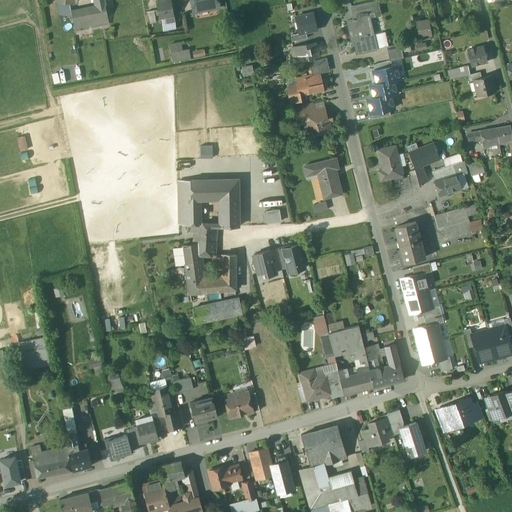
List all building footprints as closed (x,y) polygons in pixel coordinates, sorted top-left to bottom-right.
[(170,0),(160,0),(156,1),(159,18),(165,17),(174,15),(170,0)] [(191,0),(193,9),(195,8),(198,11),(213,8),(215,5),(217,4),(216,0),(191,0)] [(376,1),(350,7),(353,20),(346,22),(350,37),(352,37),(356,54),(375,49),(368,17),(379,15),(376,1)] [(105,6),(96,8),(96,7),(70,12),(73,26),(84,24),(90,23),(108,19),(105,6)] [(154,11),(146,12),(149,24),(156,22),(154,11)] [(313,14),(295,18),(299,34),(305,33),(316,30),(313,14)] [(108,19),(90,23),(91,27),(108,24),(108,19)] [(166,23),(162,23),(164,30),(176,28),(175,21),(166,23)] [(420,39),(431,37),(428,21),(417,24),(420,39)] [(306,38),(305,33),(299,34),(290,35),(291,41),(306,38)] [(181,43),(170,45),(172,53),(182,51),(181,43)] [(315,43),(291,48),(293,57),(298,56),(299,61),(318,57),(315,43)] [(400,44),(387,47),(390,61),(403,58),(400,44)] [(483,47),(467,50),(471,66),(487,62),(483,47)] [(182,51),(172,53),(173,62),(189,58),(188,50),(182,51)] [(390,61),(373,65),(374,71),(392,67),(390,61)] [(243,66),(245,76),(255,74),(253,64),(243,66)] [(318,66),(310,68),(312,75),(296,79),(297,83),(298,88),(299,88),(307,86),(309,93),(324,90),(322,82),(318,66)] [(374,71),(373,71),(376,84),(394,80),(394,81),(400,79),(397,66),(392,67),(374,71)] [(467,66),(447,72),(449,80),(468,75),(469,74),(467,66)] [(469,74),(468,75),(470,82),(475,80),(475,79),(481,77),(480,71),(469,74)] [(481,77),(475,79),(475,80),(479,96),(494,92),(490,75),(481,77)] [(394,80),(376,84),(370,85),(373,98),(373,99),(391,95),(397,94),(394,81),(394,80)] [(297,83),(290,85),(291,93),(299,91),(299,88),(298,88),(297,83)] [(307,86),(299,88),(299,91),(291,93),(294,103),(301,101),(300,95),(309,93),(307,86)] [(391,95),(373,99),(373,98),(367,99),(370,113),(389,109),(394,108),(391,95)] [(313,104),(296,108),(298,118),(305,117),(304,114),(315,111),(313,104)] [(315,111),(304,114),(305,117),(308,133),(315,132),(315,133),(330,130),(328,122),(330,121),(327,109),(315,111)] [(389,109),(371,113),(372,119),(390,115),(389,109)] [(511,136),(510,125),(496,128),(498,142),(508,140),(511,139),(511,136)] [(496,128),(480,130),(480,131),(481,138),(482,145),(498,142),(496,128)] [(480,131),(465,134),(470,157),(475,155),(471,140),(481,138),(480,131)] [(433,143),(408,153),(415,171),(416,175),(419,187),(420,187),(427,180),(421,167),(439,160),(433,143)] [(213,146),(201,146),(201,160),(213,159),(213,146)] [(395,146),(378,150),(382,170),(378,171),(380,180),(402,176),(395,146)] [(336,158),(303,166),(306,176),(317,173),(323,198),(341,194),(335,169),(338,168),(336,158)] [(462,161),(452,164),(455,174),(461,189),(460,189),(463,199),(472,197),(470,186),(462,161)] [(469,165),(472,175),(485,172),(482,161),(469,165)] [(452,164),(431,171),(432,174),(435,180),(455,174),(452,164)] [(435,180),(434,181),(437,189),(439,195),(446,193),(460,189),(461,189),(455,174),(435,180)] [(416,175),(402,179),(405,191),(419,187),(416,175)] [(237,180),(190,181),(189,200),(199,199),(218,199),(219,199),(238,199),(237,180)] [(190,181),(178,181),(179,224),(187,224),(191,225),(195,225),(195,224),(199,224),(199,199),(189,200),(190,181)] [(472,197),(463,199),(465,207),(466,207),(468,217),(476,214),(472,197)] [(238,199),(219,199),(220,218),(220,226),(229,226),(238,226),(238,199)] [(325,201),(312,205),(314,213),(327,209),(325,201)] [(465,207),(434,216),(438,230),(469,221),(468,217),(466,207),(465,207)] [(279,209),(264,212),(266,223),(280,221),(279,209)] [(473,231),(483,229),(480,219),(470,221),(473,231)] [(424,258),(415,222),(394,227),(398,242),(399,248),(400,248),(404,263),(424,258)] [(199,224),(195,224),(195,225),(194,232),(193,240),(216,241),(217,226),(199,224)] [(216,241),(193,240),(193,245),(183,246),(184,254),(199,255),(215,255),(216,241)] [(299,245),(282,249),(282,250),(287,267),(288,272),(298,269),(296,265),(303,263),(303,261),(305,260),(303,254),(301,254),(299,245)] [(275,269),(271,255),(270,250),(253,255),(258,274),(266,271),(267,275),(276,273),(275,269)] [(282,250),(276,251),(277,254),(281,267),(281,268),(287,267),(282,250)] [(199,255),(184,254),(186,272),(193,271),(201,270),(199,255)] [(277,254),(271,255),(275,269),(281,267),(277,254)] [(353,254),(346,256),(348,265),(355,263),(353,254)] [(235,262),(223,262),(223,270),(235,270),(235,262)] [(412,267),(414,276),(422,274),(432,271),(429,263),(412,267)] [(201,270),(193,271),(194,279),(196,279),(202,279),(201,270)] [(399,280),(403,295),(426,289),(422,274),(414,276),(399,280)] [(235,276),(223,276),(223,278),(223,290),(234,289),(235,276)] [(223,278),(210,280),(211,291),(223,290),(223,278)] [(210,280),(201,281),(201,284),(201,292),(211,291),(210,280)] [(465,298),(475,296),(472,284),(462,287),(465,298)] [(421,310),(431,308),(426,289),(403,295),(408,314),(421,310)] [(238,299),(192,309),(195,323),(241,313),(238,299)] [(421,310),(423,318),(440,314),(438,306),(431,308),(421,310)] [(423,318),(426,327),(436,324),(443,322),(440,314),(423,318)] [(321,335),(328,333),(326,324),(323,315),(313,318),(317,333),(321,335)] [(504,324),(507,337),(511,335),(511,326),(509,316),(502,318),(504,324)] [(326,324),(328,333),(344,329),(342,321),(326,324)] [(413,330),(417,347),(440,340),(436,324),(426,327),(413,330)] [(504,324),(488,329),(496,358),(511,353),(507,337),(504,324)] [(344,329),(328,333),(334,355),(337,354),(353,350),(352,348),(363,345),(363,342),(361,334),(358,325),(344,329)] [(467,347),(474,345),(471,334),(469,329),(463,330),(467,347)] [(479,363),(496,358),(488,329),(471,334),(474,345),(479,363)] [(372,332),(361,334),(363,342),(368,341),(374,339),(372,332)] [(328,333),(321,335),(327,357),(334,355),(328,333)] [(440,340),(417,347),(422,363),(437,359),(445,357),(440,340)] [(369,345),(364,347),(367,360),(374,358),(377,358),(376,355),(374,344),(369,345)] [(394,344),(384,347),(389,365),(384,366),(388,383),(403,379),(394,344)] [(363,345),(352,348),(353,350),(354,355),(351,356),(352,360),(355,359),(356,369),(368,366),(367,360),(364,347),(363,345)] [(41,350),(13,355),(17,370),(44,364),(41,350)] [(92,355),(92,372),(102,372),(102,355),(92,355)] [(445,357),(437,359),(440,371),(452,367),(449,356),(445,357)] [(374,358),(367,360),(368,366),(369,370),(376,368),(374,358)] [(376,368),(369,370),(374,386),(388,383),(384,366),(376,368)] [(325,375),(315,378),(313,369),(300,373),(307,400),(330,394),(328,386),(340,383),(337,370),(325,373),(325,375)] [(357,373),(348,375),(352,392),(374,386),(369,370),(357,373)] [(117,372),(107,375),(108,382),(119,378),(117,372)] [(345,376),(339,378),(344,394),(352,392),(348,375),(345,376)] [(190,377),(173,382),(176,393),(193,389),(190,377)] [(119,378),(108,382),(110,392),(113,391),(122,388),(122,387),(119,378)] [(340,383),(328,386),(330,394),(331,398),(343,395),(340,383)] [(166,386),(153,389),(154,395),(157,405),(162,404),(165,415),(173,413),(173,412),(166,386)] [(122,388),(113,391),(115,398),(126,395),(123,387),(122,387),(122,388)] [(248,391),(236,394),(236,393),(235,393),(229,394),(229,395),(229,398),(225,399),(230,417),(253,411),(248,394),(248,391)] [(504,391),(490,396),(491,401),(492,401),(498,416),(511,411),(505,393),(504,391)] [(255,392),(248,394),(253,411),(259,410),(255,392)] [(157,405),(154,395),(149,396),(153,412),(150,413),(151,416),(152,417),(159,416),(157,405)] [(212,396),(190,402),(195,421),(217,416),(212,396)] [(452,404),(436,410),(443,431),(477,418),(472,407),(469,397),(458,401),(458,402),(453,404),(452,404)] [(498,416),(492,401),(491,401),(486,403),(492,420),(498,418),(498,416)] [(162,404),(157,405),(159,416),(165,415),(162,404)] [(483,416),(478,405),(472,407),(477,418),(483,416)] [(75,433),(76,433),(72,410),(64,412),(68,435),(75,433)] [(399,410),(387,414),(390,425),(393,434),(401,431),(400,427),(404,426),(402,422),(403,422),(399,410)] [(173,413),(165,415),(168,428),(182,424),(179,411),(173,412),(173,413)] [(387,414),(379,416),(380,419),(381,419),(384,427),(390,425),(387,414)] [(151,416),(135,420),(136,425),(137,427),(141,442),(157,438),(152,417),(151,416)] [(380,419),(368,423),(370,428),(363,430),(367,444),(374,442),(374,443),(388,439),(384,427),(381,419),(380,419)] [(404,426),(400,427),(401,431),(403,436),(405,436),(405,439),(405,441),(407,442),(408,445),(406,446),(409,456),(424,451),(421,441),(419,442),(419,440),(419,439),(420,438),(420,437),(420,436),(419,435),(418,434),(417,434),(416,432),(418,431),(415,422),(404,426)] [(337,424),(318,429),(324,449),(323,450),(326,461),(337,457),(340,456),(340,458),(346,456),(337,424)] [(127,435),(130,447),(142,444),(141,442),(137,427),(126,430),(127,435)] [(318,429),(300,435),(306,454),(323,450),(324,449),(318,429)] [(68,435),(65,435),(67,446),(77,444),(75,433),(68,435)] [(278,451),(288,448),(284,433),(273,437),(278,451)] [(115,437),(104,440),(107,449),(108,449),(111,460),(121,457),(120,456),(132,453),(130,447),(127,435),(115,438),(115,437)] [(77,444),(67,446),(69,456),(78,454),(77,451),(78,451),(77,444)] [(39,446),(30,447),(32,454),(40,453),(39,446)] [(65,447),(58,449),(59,455),(56,456),(57,461),(58,461),(68,459),(65,447)] [(266,448),(249,452),(256,479),(273,474),(271,465),(266,448)] [(78,454),(69,456),(72,470),(91,465),(87,449),(78,451),(77,451),(78,454)] [(323,450),(306,454),(309,465),(298,469),(310,509),(332,503),(327,486),(323,472),(326,472),(322,461),(324,460),(324,461),(326,461),(323,450)] [(40,453),(32,454),(33,462),(34,466),(42,465),(40,453)] [(20,482),(19,479),(16,462),(15,457),(0,459),(0,460),(5,485),(20,482)] [(68,459),(58,461),(60,473),(71,470),(68,459)] [(363,459),(357,461),(362,476),(362,477),(368,476),(363,459)] [(19,479),(25,478),(22,460),(16,462),(19,479)] [(42,465),(34,466),(37,478),(60,473),(58,461),(57,461),(42,465)] [(181,461),(158,467),(162,480),(168,505),(179,503),(174,485),(172,478),(180,476),(185,475),(184,472),(181,461)] [(271,465),(273,474),(278,493),(293,489),(286,461),(276,463),(271,465)] [(224,467),(208,471),(213,489),(229,485),(228,481),(241,478),(238,466),(225,470),(224,467)] [(191,471),(184,472),(185,475),(180,476),(185,494),(188,493),(186,484),(194,483),(191,471)] [(362,476),(352,479),(357,495),(366,492),(362,477),(362,476)] [(352,479),(327,486),(332,503),(346,498),(357,495),(352,479)] [(162,480),(142,486),(149,511),(157,511),(157,510),(169,507),(168,505),(162,480)] [(250,481),(242,483),(246,500),(231,504),(232,511),(246,511),(258,509),(250,481)] [(129,482),(99,490),(104,506),(126,501),(133,498),(129,482)] [(194,483),(186,484),(188,493),(185,494),(184,494),(183,496),(184,501),(179,503),(168,505),(169,507),(170,511),(199,511),(201,511),(194,483)] [(99,490),(88,493),(92,510),(100,508),(101,508),(103,507),(99,490)] [(366,492),(357,495),(361,507),(370,505),(366,492)] [(88,493),(59,500),(61,511),(86,511),(88,511),(92,511),(92,510),(88,493)] [(357,495),(346,498),(350,510),(361,507),(357,495)] [(133,498),(126,501),(127,508),(135,506),(133,498)] [(332,503),(310,509),(311,511),(344,511),(350,510),(346,498),(332,503)]
